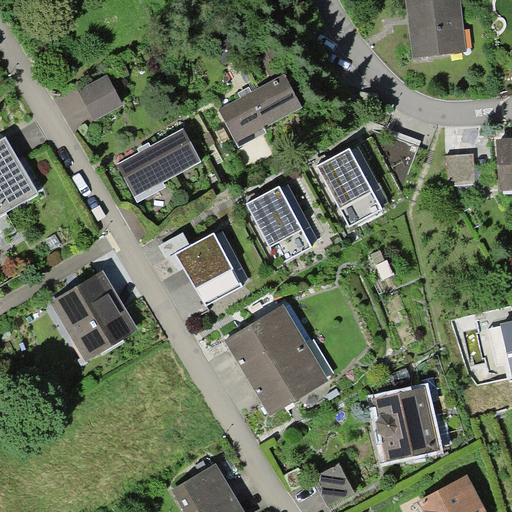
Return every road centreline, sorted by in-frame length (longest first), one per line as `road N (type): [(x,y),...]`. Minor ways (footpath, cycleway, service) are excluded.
road 1 (residential): [(281,511),(0,38)]
road 2 (residential): [(511,108),(461,114),(417,105),(366,65),(322,0)]
